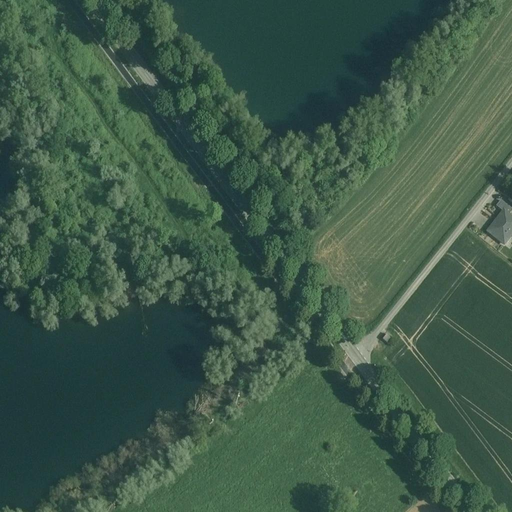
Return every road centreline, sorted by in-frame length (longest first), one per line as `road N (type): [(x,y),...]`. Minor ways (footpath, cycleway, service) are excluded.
road 1 (tertiary): [(88,0),(356,358)]
road 2 (unclassified): [(356,358),(511,161)]
road 3 (tertiary): [(356,358),(472,511)]
